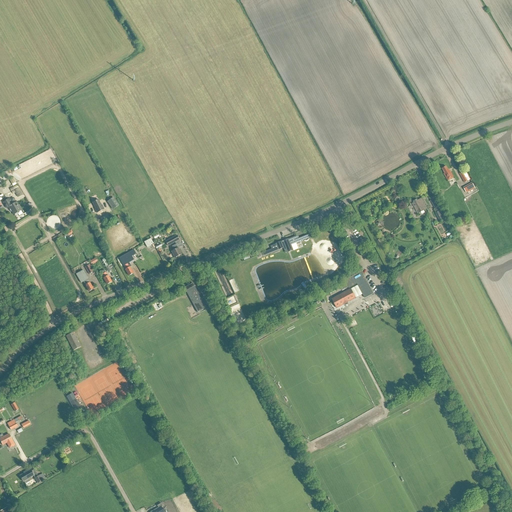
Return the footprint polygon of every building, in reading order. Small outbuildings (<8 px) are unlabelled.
[(448,181),(454,177),(450,170),(449,171),(446,166),(442,169),(445,173),(444,174),(448,181)] [(467,181),(470,180),(466,172),(464,173),(463,172),(460,174),(464,183),(467,181)] [(463,189),(466,193),(475,188),(472,184),(463,189)] [(439,206),(434,196),(429,198),(435,209),(439,206)] [(13,215),(22,210),(19,205),(18,205),(16,202),(13,204),(10,198),(3,202),(6,208),(8,207),(11,212),(12,211),(13,215)] [(118,206),(113,198),(108,202),(113,209),(118,206)] [(418,213),(427,209),(422,198),(418,200),(417,199),(413,201),(414,203),(413,203),(418,213)] [(101,206),(98,200),(93,203),(95,209),(97,213),(104,210),(102,206),(101,206)] [(442,211),(436,214),(440,222),(446,219),(442,211)] [(108,215),(100,218),(103,224),(110,220),(108,215)] [(177,235),(165,241),(168,246),(175,242),(176,244),(172,246),(174,250),(171,251),(174,258),(181,254),(178,248),(182,246),(177,235)] [(309,237),(308,235),(299,239),(297,236),(288,240),(283,241),(287,251),(291,249),(290,245),(309,237)] [(281,242),(276,244),(271,247),(272,249),(262,253),(263,255),(283,247),(281,242)] [(129,267),(131,266),(130,264),(134,261),(131,256),(135,254),(133,250),(119,258),(123,266),(127,264),(129,267)] [(127,264),(123,266),(125,269),(129,276),(133,273),(129,267),(127,264)] [(93,272),(89,265),(85,267),(89,274),(93,272)] [(78,272),(82,280),(88,277),(84,269),(78,272)] [(345,280),(346,283),(340,286),(342,290),(348,287),(349,288),(355,285),(354,284),(356,283),(358,286),(363,294),(365,293),(366,295),(371,292),(370,291),(371,290),(361,271),(345,280)] [(107,284),(111,282),(108,275),(107,276),(105,272),(102,274),(104,278),(103,278),(107,284)] [(230,280),(235,292),(239,290),(234,278),(230,280)] [(88,291),(93,289),(89,283),(87,279),(83,281),(85,285),(88,291)] [(184,288),(185,290),(197,312),(208,306),(200,290),(197,291),(193,283),(184,288)] [(351,289),(332,299),(337,308),(345,303),(346,305),(348,304),(347,302),(356,298),(351,289)] [(73,332),(66,336),(73,350),(80,347),(73,332)] [(72,394),(67,397),(75,412),(81,409),(72,394)] [(8,426),(10,430),(17,426),(16,422),(22,419),(20,416),(7,423),(8,426)] [(11,447),(15,445),(12,440),(9,434),(0,438),(0,440),(2,445),(7,443),(9,447),(11,446),(11,447)] [(30,470),(20,476),(23,481),(24,481),(25,483),(29,481),(28,478),(34,475),(35,478),(38,476),(34,469),(31,471),(30,470)]
